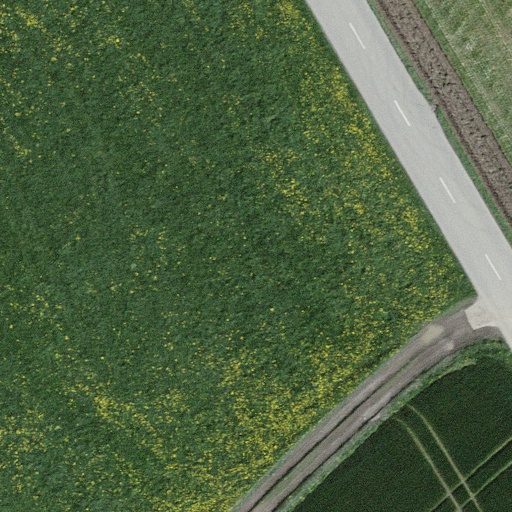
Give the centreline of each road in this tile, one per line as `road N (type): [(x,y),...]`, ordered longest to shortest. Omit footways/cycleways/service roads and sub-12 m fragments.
road 1 (tertiary): [(511,298),(329,0)]
road 2 (track): [(256,511),(401,376),(511,303)]
